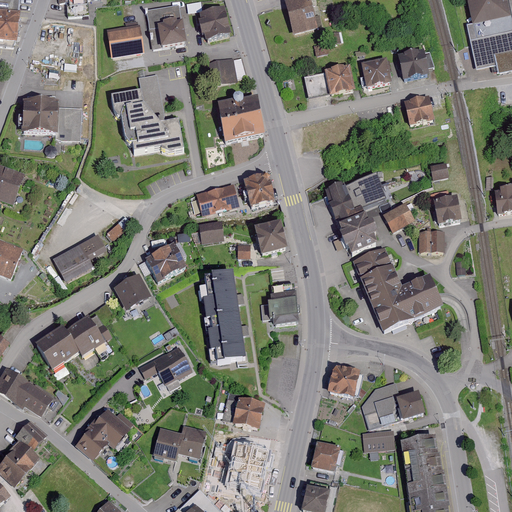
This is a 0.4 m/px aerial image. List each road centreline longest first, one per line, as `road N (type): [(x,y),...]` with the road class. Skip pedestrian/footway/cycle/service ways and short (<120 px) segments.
road 1 (residential): [(0,379),(41,324),(130,266),(167,198),(285,164)]
road 2 (residential): [(474,376),(473,312),(447,281),(447,266),(462,236),(479,225),(511,223)]
road 3 (secondary): [(285,164),(316,290),(317,341)]
road 4 (residential): [(140,511),(0,402)]
road 5 (secondary): [(317,341),(281,511)]
road 6 (secondary): [(239,0),(285,164)]
road 7 (residential): [(317,341),(400,354),(445,390)]
road 8 (residential): [(47,0),(0,132)]
road 9 (residential): [(445,390),(467,511)]
